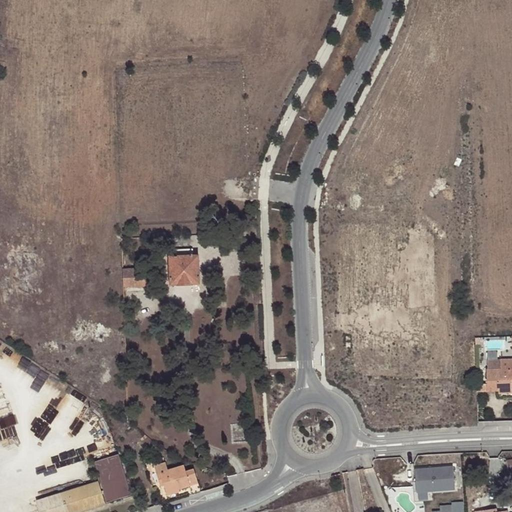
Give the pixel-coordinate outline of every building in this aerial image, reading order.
[(198,283),(197,254),(193,255),(193,249),(176,250),(176,252),(171,252),(171,256),(168,256),(170,284),(198,283)] [(144,268),(122,269),(123,287),(145,285),(144,268)] [(486,370),(485,370),(486,391),(497,390),(511,389),(510,382),(510,377),(511,376),(511,359),(485,361),(486,370)] [(130,494),(117,454),(95,461),(104,489),(99,491),(96,482),(37,501),(40,511),(64,511),(73,509),(73,511),(75,511),(103,503),(100,495),(105,493),(107,501),(130,494)] [(154,465),(159,481),(162,480),(163,484),(166,493),(179,489),(198,483),(193,469),(185,471),(183,465),(168,470),(165,462),(154,465)] [(452,465),(413,467),(414,492),(454,490),(452,465)] [(440,511),(463,511),(464,503),(440,503),(440,511)]
